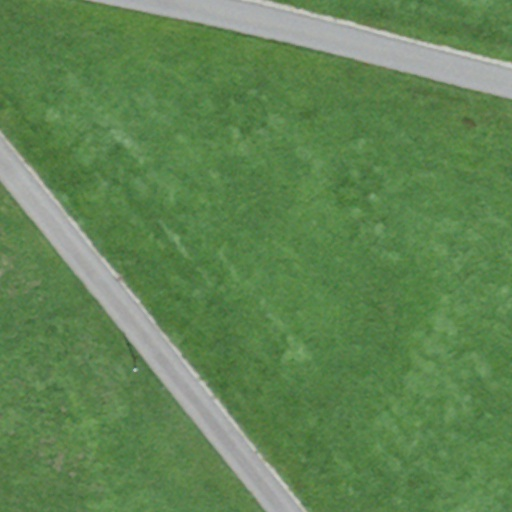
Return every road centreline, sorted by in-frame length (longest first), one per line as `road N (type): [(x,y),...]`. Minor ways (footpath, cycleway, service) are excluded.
road 1 (residential): [(0,171),(283,511)]
road 2 (residential): [(166,0),(511,83)]
